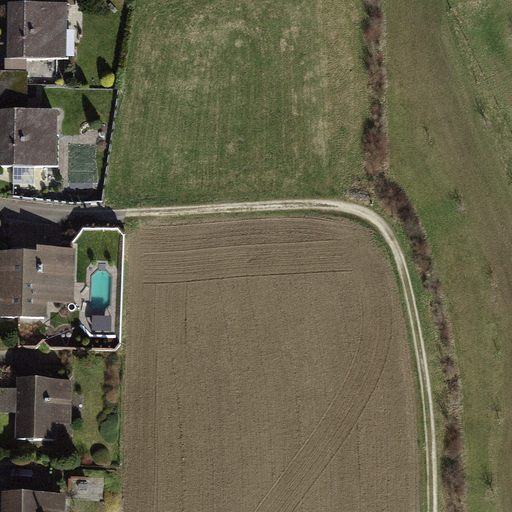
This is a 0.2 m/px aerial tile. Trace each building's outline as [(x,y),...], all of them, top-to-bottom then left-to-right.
[(64,3),(4,2),(3,57),(64,58),(64,3)] [(0,70),(0,165),(54,167),(54,110),(23,110),(23,71),(0,70)] [(33,251),(0,250),(0,317),(44,318),(44,303),(69,304),(70,247),(33,246),(33,251)] [(53,318),(48,339),(72,345),(77,324),(53,318)] [(68,380),(14,379),(13,438),(52,439),(53,423),(67,423),(68,380)] [(63,511),(64,495),(0,492),(0,511),(63,511)]
